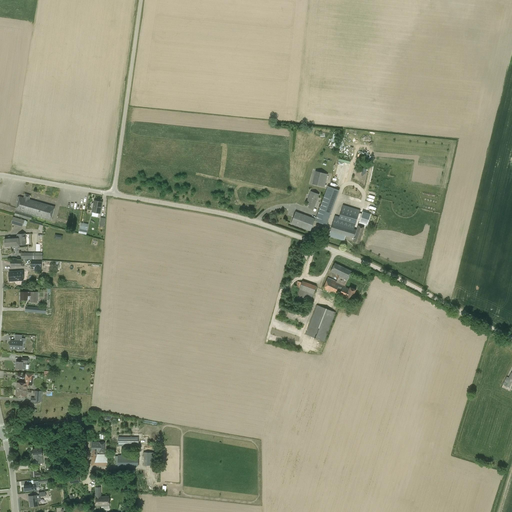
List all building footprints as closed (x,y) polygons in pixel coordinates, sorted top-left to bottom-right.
[(325,187),(328,174),(315,171),(312,184),(325,187)] [(321,195),(324,197),(315,221),(326,225),(339,192),(328,187),(326,191),(323,190),(321,195)] [(313,210),(314,207),(317,208),(319,202),(318,202),(320,198),(318,197),(319,195),(311,192),(307,201),(310,202),(308,208),(313,210)] [(24,198),(19,197),(19,198),(18,198),(17,201),(18,201),(16,210),(51,220),(55,207),(29,200),(30,196),(25,194),(24,198)] [(94,201),(94,203),(93,203),(92,204),(91,206),(92,207),(93,207),(92,212),(100,214),(102,202),(94,201)] [(353,233),(355,224),(360,210),(343,205),(339,217),(335,216),(328,237),(344,241),(345,236),(354,239),(353,242),(359,244),(364,228),(358,226),(355,234),(353,233)] [(14,215),(24,218),(28,219),(31,220),(32,216),(15,211),(14,215)] [(315,219),(295,212),(291,224),(310,231),(315,219)] [(362,212),(358,223),(367,226),(370,214),(362,212)] [(23,225),(26,226),(27,222),(24,221),(25,220),(24,220),(13,217),(11,224),(23,227),(23,225)] [(4,238),(5,239),(5,246),(5,247),(19,246),(19,245),(26,245),(26,244),(25,234),(18,234),(18,235),(17,235),(16,237),(4,238)] [(31,261),(31,268),(35,268),(35,271),(41,271),(41,261),(31,261)] [(331,272),(339,276),(336,282),(328,278),(323,290),(338,297),(338,296),(344,299),(344,300),(350,303),(356,290),(350,287),(350,288),(345,286),(348,280),(352,272),(335,263),(331,272)] [(23,281),(23,271),(9,272),(9,282),(23,281)] [(295,288),(299,289),(296,296),(295,300),(303,303),(304,301),(303,301),(304,299),(311,301),(313,295),(316,286),(302,281),(302,283),(297,281),(295,288)] [(336,313),(316,305),(305,335),(324,342),(336,313)] [(22,350),(22,342),(25,342),(25,339),(21,338),(22,335),(15,335),(14,342),(11,341),(10,349),(14,349),(14,350),(16,350),(17,351),(19,351),(21,350),(22,350)] [(22,358),(22,362),(16,362),(15,369),(22,370),(26,370),(26,365),(27,365),(27,363),(29,363),(29,360),(28,360),(28,358),(22,358)] [(509,388),(511,382),(511,372),(508,378),(506,377),(503,384),(509,388)] [(26,374),(25,381),(25,384),(17,383),(16,390),(27,391),(27,386),(32,386),(33,374),(26,374)] [(39,404),(39,402),(42,402),(42,391),(35,391),(34,398),(31,398),(31,402),(34,403),(39,404)] [(122,433),(122,437),(118,437),(118,446),(138,446),(138,437),(130,437),(130,433),(122,433)] [(92,465),(107,465),(107,456),(107,455),(97,455),(97,453),(104,453),(104,443),(92,443),(92,465)] [(32,449),(33,464),(43,463),(42,448),(32,449)] [(144,466),(155,466),(155,453),(144,453),(144,466)] [(118,455),(118,466),(138,466),(138,455),(118,455)] [(30,469),(31,477),(40,477),(40,472),(36,472),(36,469),(30,469)] [(24,484),(25,487),(23,488),(24,490),(25,491),(25,492),(39,490),(38,487),(36,487),(35,483),(31,484),(24,484)] [(109,496),(101,496),(101,487),(95,488),(95,497),(96,506),(104,506),(104,510),(109,509),(109,496)] [(38,506),(38,502),(40,502),(40,497),(46,496),(45,492),(39,493),(39,496),(37,496),(37,495),(28,496),(28,501),(29,500),(30,507),(38,506)]
